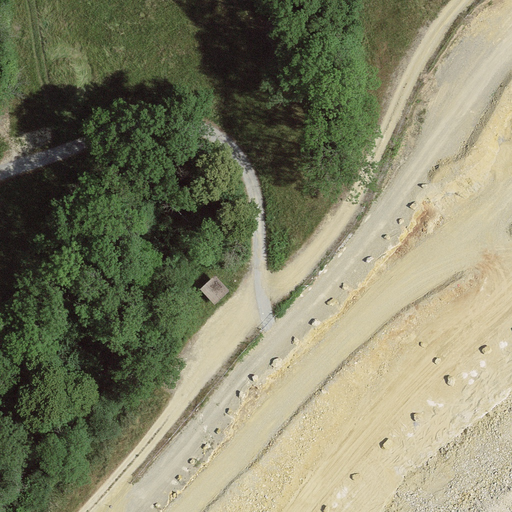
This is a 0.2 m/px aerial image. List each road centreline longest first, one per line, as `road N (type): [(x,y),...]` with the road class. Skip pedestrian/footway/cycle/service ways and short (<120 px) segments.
road 1 (track): [(267,310),(330,238),(430,48),(468,0)]
road 2 (track): [(267,310),(91,511)]
